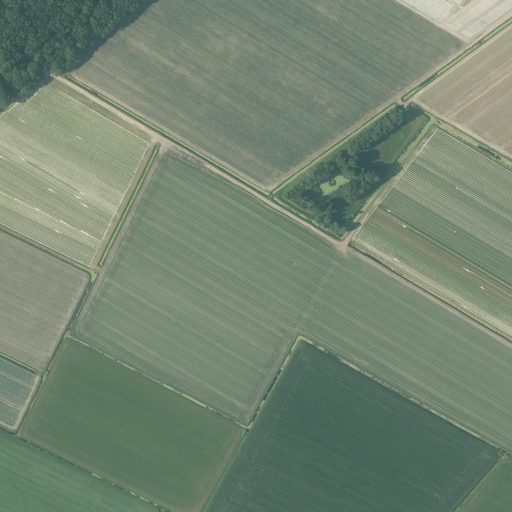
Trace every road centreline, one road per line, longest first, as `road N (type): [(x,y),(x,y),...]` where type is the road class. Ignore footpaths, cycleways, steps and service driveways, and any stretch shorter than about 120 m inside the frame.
road 1 (track): [(511,350),(47,75),(23,51)]
road 2 (track): [(343,204),(352,206),(380,175),(374,163),(405,119),(401,95),(511,14)]
